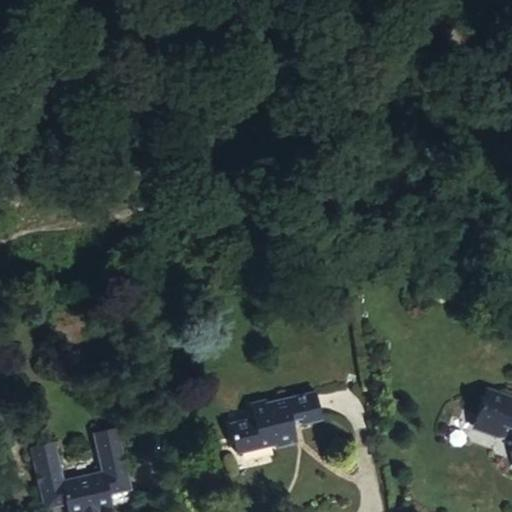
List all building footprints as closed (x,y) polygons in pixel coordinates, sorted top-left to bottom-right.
[(242,420),(250,452),(290,442),(289,446),(311,441),(305,417),(318,413),(320,423),(337,419),(330,391),(280,401),(281,412),(266,416),(242,420)] [(264,400),(266,416),(281,412),(280,401),(278,398),(264,400)] [(511,407),(493,399),(478,405),(467,429),(495,441),(500,431),(511,436),(511,407)] [(43,459),(55,507),(75,502),(77,511),(86,511),(91,511),(110,511),(113,511),(110,506),(144,499),(131,430),(107,435),(114,473),(71,483),(66,454),(43,459)] [(40,445),(43,459),(66,454),(64,440),(40,445)]
